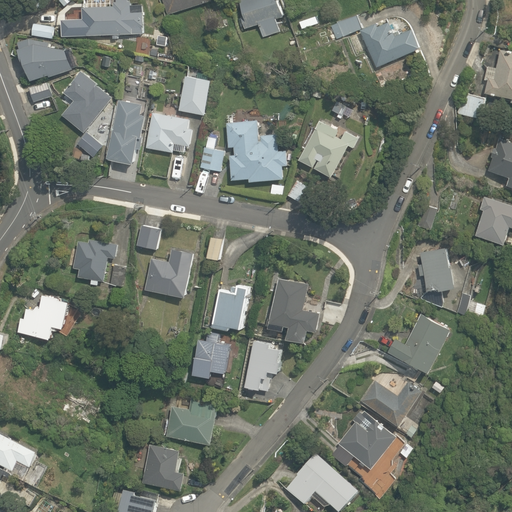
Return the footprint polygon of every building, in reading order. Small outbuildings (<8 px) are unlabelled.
[(84,7),(85,37),(145,34),(145,27),(147,27),(146,5),(133,5),(133,1),(130,1),(129,0),(117,0),(118,2),(114,2),(114,6),(84,7)] [(163,0),(168,15),(213,0),(212,0),(163,0)] [(260,24),(264,36),(281,31),(277,19),(284,17),(279,0),(242,0),(241,0),(246,16),(242,17),(246,29),(260,24)] [(318,11),(298,16),(301,29),(322,23),(318,11)] [(377,68),(422,49),(413,29),(403,34),(397,21),(391,24),(390,22),(378,28),(376,24),(363,29),(357,15),(331,26),(332,28),(327,30),(330,38),(336,36),(337,40),(361,30),(377,68)] [(56,27),(41,25),(35,24),(34,35),(41,36),(55,38),(56,27)] [(511,41),(506,40),(500,65),(489,62),(483,90),(511,95),(511,41)] [(70,51),(40,45),(24,49),(34,83),(76,70),(70,51)] [(64,115),(86,133),(115,98),(99,85),(100,84),(84,71),(66,93),(76,101),(64,115)] [(389,91),(381,72),(375,74),(384,93),(389,91)] [(181,110),(206,115),(213,81),(187,76),(181,110)] [(41,85),(31,88),(36,102),(41,101),(54,96),(49,82),(41,85)] [(459,114),(483,120),(488,99),(467,94),(459,114)] [(114,130),(108,158),(136,164),(142,138),(143,138),(147,115),(143,114),(145,105),(119,100),(113,130),(114,130)] [(369,109),(371,103),(361,100),(359,107),(369,109)] [(348,107),(338,101),(333,109),(340,113),(338,116),(341,118),(348,107)] [(148,148),(175,153),(176,144),(192,147),(195,129),(190,128),(192,119),(154,112),(148,148)] [(250,178),(251,182),(285,179),(283,151),(280,152),(279,138),(261,140),(259,119),(227,122),(229,146),(234,145),(237,179),(250,178)] [(317,168),(334,177),(350,146),(355,148),(360,139),(347,132),(343,139),(337,136),(340,131),(321,121),(301,160),(315,167),(317,162),(319,163),(317,168)] [(286,125),(278,125),(278,136),(286,136),(286,125)] [(78,143),(95,157),(104,145),(88,132),(78,143)] [(202,167),(222,171),(226,151),(216,149),(218,138),(209,137),(207,147),(206,147),(202,167)] [(511,141),(500,138),(490,168),(510,175),(507,183),(511,184),(511,141)] [(289,195),(300,201),(308,186),(298,181),(289,195)] [(285,186),(273,184),(272,195),(285,196),(285,186)] [(511,204),(488,199),(478,238),(509,245),(511,231),(511,204)] [(421,226),(434,231),(440,210),(428,206),(421,226)] [(140,246),(160,250),(165,231),(145,226),(140,246)] [(80,241),(75,268),(81,269),(80,276),(93,279),(92,285),(98,286),(100,280),(105,281),(110,255),(115,256),(118,244),(92,239),(91,243),(80,241)] [(210,259),(223,261),(226,241),(214,239),(210,259)] [(427,275),(430,292),(442,290),(442,291),(458,288),(454,268),(453,268),(449,248),(423,253),(425,265),(421,266),(422,276),(427,275)] [(148,291),(189,298),(197,255),(175,251),(173,263),(154,259),(148,291)] [(116,264),(113,284),(124,286),(127,266),(116,264)] [(39,275),(40,267),(34,265),(32,274),(39,275)] [(290,340),(307,344),(310,332),(319,333),(322,314),(305,311),(311,285),(281,279),(271,329),(287,332),(288,327),(292,328),(290,340)] [(109,286),(100,285),(98,296),(107,297),(109,286)] [(216,325),(244,330),(253,289),(240,287),(240,288),(235,287),(233,293),(223,290),(216,325)] [(444,291),(442,291),(442,290),(430,292),(426,292),(419,298),(441,306),(444,301),(445,297),(444,291)] [(463,293),(457,312),(482,319),(486,305),(470,301),(472,295),(463,293)] [(22,318),(19,333),(41,338),(56,341),(59,328),(68,330),(75,301),(45,294),(41,311),(28,308),(26,318),(22,318)] [(391,353),(433,374),(455,330),(424,315),(409,345),(398,339),(391,353)] [(0,347),(7,349),(10,335),(0,332),(0,347)] [(201,339),(196,373),(227,378),(232,344),(219,342),(220,334),(209,333),(208,339),(201,339)] [(251,382),(270,388),(273,378),(271,378),(274,368),(258,362),(251,382)] [(187,382),(189,373),(183,371),(181,381),(187,382)] [(363,402),(402,427),(425,392),(410,382),(401,397),(377,381),(363,402)] [(440,394),(445,386),(440,383),(434,391),(440,394)] [(61,414),(91,429),(103,405),(73,391),(61,414)] [(254,399),(263,401),(264,393),(255,392),(254,399)] [(169,438),(214,445),(221,403),(194,399),(192,410),(174,407),(169,438)] [(333,454),(381,498),(399,478),(389,470),(393,465),(392,460),(400,450),(407,457),(415,449),(398,434),(396,437),(366,410),(364,413),(361,411),(353,419),(357,422),(339,442),(342,444),(333,454)] [(413,437),(418,429),(412,425),(407,433),(413,437)] [(0,466),(15,474),(20,464),(33,470),(40,456),(0,434),(0,466)] [(144,482),(184,489),(187,472),(178,471),(182,449),(151,443),(150,446),(145,445),(143,455),(140,454),(138,467),(146,468),(144,482)] [(317,494),(337,511),(345,511),(362,493),(318,455),(288,491),(307,507),(317,494)] [(0,511),(3,511),(0,510),(0,502),(3,498),(2,493),(0,491),(0,485),(4,477),(10,479),(12,475),(0,468),(0,511)] [(121,511),(158,511),(160,505),(138,499),(139,496),(126,493),(121,511)]
